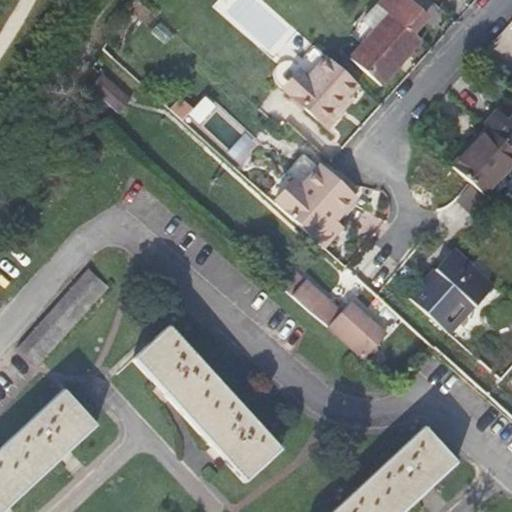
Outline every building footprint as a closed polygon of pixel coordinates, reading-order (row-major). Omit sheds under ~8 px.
[(361,47),(350,59),(379,83),(406,52),(412,57),(416,52),(410,47),(418,38),(419,36),(410,29),(422,15),(403,0),(379,0),(378,2),(391,12),(361,47)] [(348,36),(361,47),(391,12),(378,2),(348,36)] [(336,109),(358,85),(312,44),(294,64),(292,62),(288,60),(282,60),(278,62),(275,66),(273,70),(273,77),(274,82),(290,96),(326,129),(327,128),(340,114),(336,109)] [(101,74),(89,90),(120,116),(132,100),(101,74)] [(511,117),(507,124),(495,113),(482,127),(485,129),(511,152),(511,117)] [(511,152),(485,129),(450,167),(469,184),(484,197),(511,165),(511,152)] [(317,243),(334,224),(354,203),(319,171),(317,172),(302,158),(289,172),(289,177),(299,186),(297,188),(293,184),(274,204),(317,243)] [(484,197),(469,184),(452,204),(480,229),(497,210),(484,197)] [(342,232),(334,224),(317,243),(325,250),(342,232)] [(453,252),(434,273),(439,278),(425,294),(420,289),(410,300),(448,335),(474,307),(486,293),(490,296),(496,290),(468,265),(453,252)] [(280,282),(292,293),(307,277),(294,266),(280,282)] [(87,271),(17,349),(37,368),(108,290),(87,271)] [(434,273),(420,289),(425,294),(439,278),(434,273)] [(384,336),(349,304),(341,314),(340,314),(304,282),(290,297),(306,312),(326,330),(361,361),(384,336)] [(477,310),(490,296),(486,293),(474,307),(477,310)] [(279,449),(166,328),(131,360),(243,482),(279,449)] [(62,389),(0,446),(0,511),(1,511),(95,426),(62,389)] [(422,428),(330,511),(401,511),(455,462),(422,428)]
